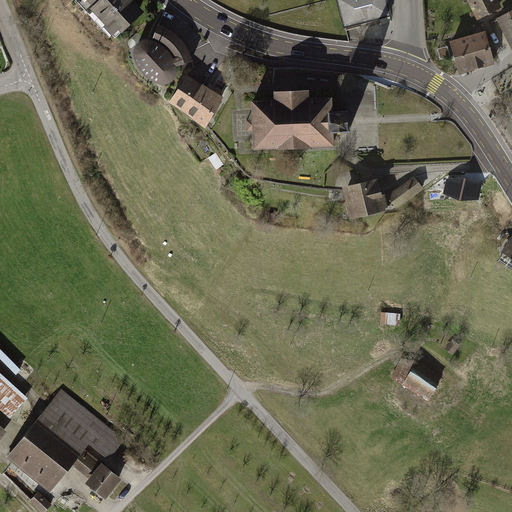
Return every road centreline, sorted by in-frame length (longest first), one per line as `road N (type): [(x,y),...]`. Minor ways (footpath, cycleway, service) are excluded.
road 1 (tertiary): [(354,511),(117,253),(75,184),(30,78)]
road 2 (track): [(397,350),(317,392),(243,388),(118,511)]
road 3 (tertiary): [(180,0),(254,40),(392,65),(450,96)]
